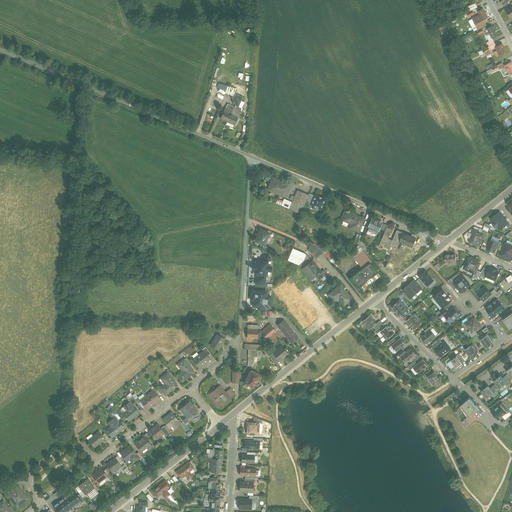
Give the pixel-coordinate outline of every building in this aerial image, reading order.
[(474,3),(467,6),(469,11),(477,7),(475,3),(474,3)] [(484,8),(478,11),(480,15),(473,19),(476,24),(484,20),(489,18),(484,8)] [(484,20),(476,24),(478,29),(487,25),(484,20)] [(497,35),(492,25),(486,28),(491,38),(497,35)] [(482,28),(474,33),(476,36),(484,32),(482,28)] [(506,51),(502,43),(496,47),(500,54),(506,51)] [(235,93),(233,96),(232,96),(234,105),(239,107),(243,97),(235,93)] [(231,105),(229,108),(228,108),(226,112),(231,114),(234,107),(231,105)] [(231,114),(227,121),(234,124),(237,118),(238,118),(241,110),(234,106),(231,114)] [(226,112),(224,111),(221,118),(227,121),(231,114),(226,112)] [(499,163),(490,171),(496,178),(492,181),(498,188),(509,178),(507,176),(509,175),(499,163)] [(279,181),(273,178),(268,189),(285,197),(287,192),(286,191),(289,185),(283,182),(282,182),(282,183),(280,182),(280,181),(279,181)] [(292,202),(289,209),(301,213),(306,201),(309,195),(297,190),(292,202)] [(315,196),(309,193),(309,195),(306,201),(311,204),(315,196)] [(325,199),(315,195),(311,204),(311,205),(314,206),(313,209),(317,210),(318,208),(321,209),(325,199)] [(292,202),(284,199),(281,205),(289,209),(292,202)] [(364,219),(347,211),(343,220),(352,224),(351,228),(358,231),(358,232),(364,219)] [(494,225),(504,217),(500,212),(495,215),(497,217),(491,221),(494,225)] [(504,217),(494,225),(496,227),(498,226),(500,228),(508,222),(504,217)] [(375,220),(372,218),(368,226),(369,227),(368,231),(371,232),(371,231),(373,232),(373,233),(376,234),(378,230),(378,231),(379,228),(382,223),(381,222),(378,220),(378,221),(377,221),(375,220)] [(385,231),(379,245),(389,249),(391,245),(393,240),(389,238),(392,230),(387,227),(385,231)] [(269,233),(260,229),(259,232),(259,233),(258,232),(258,233),(259,233),(257,236),(257,237),(255,240),(264,244),(266,241),(266,240),(267,241),(268,241),(269,240),(270,240),(270,239),(270,238),(269,237),(268,237),(268,236),(269,233)] [(411,236),(397,230),(393,240),(391,245),(398,248),(398,247),(402,249),(405,244),(412,247),(416,238),(414,237),(414,235),(412,234),(411,236)] [(479,231),(476,230),(475,230),(474,230),(470,242),(479,246),(482,238),(484,234),(482,233),(479,232),(479,231)] [(358,231),(353,244),(358,243),(361,235),(358,233),(358,232),(358,231)] [(491,240),(487,249),(494,252),(496,248),(498,243),(491,240)] [(511,245),(505,243),(500,255),(510,259),(511,253),(511,245)] [(319,248),(310,244),(308,250),(312,253),(319,248)] [(319,248),(312,253),(315,258),(323,252),(319,248)] [(309,256),(292,249),(288,260),(299,265),(309,256)] [(363,251),(356,257),(364,267),(369,263),(372,261),(363,251)] [(455,254),(450,255),(450,254),(446,255),(445,255),(446,263),(456,261),(457,261),(456,254),(455,254)] [(262,260),(256,260),(256,265),(254,265),(254,269),(255,269),(255,274),(257,274),(265,275),(267,275),(267,271),(269,271),(270,265),(268,265),(268,261),(270,259),(270,257),(269,255),(264,255),(262,257),(262,260)] [(324,270),(321,272),(309,256),(299,265),(314,283),(326,273),(324,270)] [(480,263),(469,258),(465,266),(468,267),(467,269),(467,270),(468,270),(470,271),(471,271),(475,273),(476,273),(477,270),(480,263)] [(364,267),(351,278),(361,291),(380,276),(369,263),(364,267)] [(482,272),(480,275),(486,278),(486,276),(489,269),(484,267),(482,272)] [(494,270),(490,268),(489,269),(486,276),(496,280),(499,272),(496,270),(495,269),(494,270)] [(428,285),(433,280),(425,270),(419,275),(421,277),(427,284),(428,285)] [(477,270),(476,273),(475,273),(473,277),(477,279),(480,275),(482,272),(477,270)] [(319,316),(288,277),(272,290),(304,329),(319,316)] [(421,277),(418,280),(424,286),(427,284),(421,277)] [(460,277),(458,279),(457,280),(454,282),(454,283),(456,286),(461,292),(470,285),(464,277),(462,279),(461,277),(460,277)] [(454,282),(451,278),(448,281),(454,288),(456,286),(454,283),(454,282)] [(414,280),(408,284),(416,293),(421,288),(416,282),(414,280)] [(418,280),(416,282),(421,288),(424,286),(418,280)] [(408,284),(403,289),(404,291),(410,298),(416,293),(408,284)] [(344,291),(343,289),(344,289),(342,287),(342,288),(340,285),(329,294),(333,299),(337,296),(344,305),(351,299),(348,296),(349,295),(345,291),(344,291)] [(485,286),(477,293),(484,300),(489,296),(492,293),(491,292),(485,286)] [(433,296),(438,302),(446,295),(442,289),(440,291),(435,295),(433,296)] [(494,289),(491,292),(492,293),(489,296),(491,298),(495,295),(497,292),(494,289)] [(253,305),(258,306),(265,306),(266,295),(266,291),(254,291),(253,305)] [(408,300),(410,298),(404,291),(402,293),(408,300)] [(446,295),(438,302),(442,307),(443,306),(449,301),(451,300),(446,295)] [(499,298),(493,302),(499,311),(506,307),(499,298)] [(399,301),(392,306),(400,315),(406,310),(399,301)] [(493,302),(485,307),(492,317),(499,311),(493,302)] [(447,312),(444,315),(450,322),(460,315),(453,307),(447,312)] [(445,309),(438,315),(441,318),(444,315),(447,312),(445,309)] [(511,312),(511,313),(503,318),(509,327),(511,325),(511,312)] [(371,314),(362,321),(369,330),(374,326),(377,323),(373,319),(374,318),(371,314)] [(412,315),(410,317),(407,321),(415,329),(421,324),(416,319),(416,318),(415,318),(412,315)] [(475,317),(465,324),(470,330),(472,333),(475,330),(481,326),(475,317)] [(285,322),(284,322),(283,320),(278,324),(280,326),(279,327),(291,343),(298,337),(285,322)] [(381,320),(377,323),(374,326),(376,329),(382,325),(383,324),(381,320)] [(270,323),(261,331),(267,338),(271,336),(276,332),(276,331),(270,323)] [(376,329),(375,330),(378,333),(381,331),(380,331),(385,327),(382,325),(376,329)] [(385,327),(380,331),(381,331),(387,339),(395,333),(392,329),(388,325),(385,327)] [(258,328),(248,328),(247,336),(258,336),(258,328)] [(427,333),(422,337),(427,342),(429,341),(431,341),(433,339),(433,338),(435,336),(431,330),(427,333)] [(282,339),(276,332),(271,336),(277,343),(282,339)] [(218,334),(211,345),(218,349),(223,343),(226,339),(226,338),(220,335),(218,334)] [(486,335),(480,339),(482,341),(481,342),(483,345),(484,344),(486,348),(492,344),(489,339),(486,335)] [(397,341),(394,338),(388,343),(391,346),(392,345),(397,341)] [(397,341),(392,345),(397,351),(406,344),(401,338),(397,341)] [(435,348),(434,349),(441,356),(449,350),(447,347),(448,345),(444,341),(442,342),(440,344),(435,348)] [(471,345),(465,349),(472,358),(478,354),(474,350),(471,345)] [(211,353),(206,346),(203,349),(204,350),(208,355),(211,353)] [(282,346),(274,352),(279,360),(288,353),(282,346)] [(406,352),(401,356),(406,363),(409,360),(410,361),(414,357),(413,357),(416,354),(411,348),(406,352)] [(258,349),(249,349),(248,354),(249,354),(248,364),(254,365),(255,355),(258,355),(258,349)] [(204,350),(192,359),(199,368),(203,364),(210,358),(208,355),(204,350)] [(279,360),(274,352),(270,355),(276,363),(279,360)] [(456,366),(462,362),(456,354),(451,359),(456,366)] [(189,365),(184,359),(179,363),(184,369),(178,375),(183,381),(194,372),(189,365)] [(418,364),(413,367),(414,367),(418,373),(428,366),(423,360),(418,364)] [(415,361),(408,366),(411,370),(414,367),(413,367),(418,364),(415,361)] [(260,373),(251,369),(245,382),(244,385),(250,387),(251,385),(254,386),(260,373)] [(430,370),(424,375),(426,378),(428,377),(428,376),(433,373),(430,370)] [(433,373),(428,376),(428,377),(434,385),(435,385),(441,381),(441,380),(435,372),(435,371),(434,372),(433,373)] [(167,372),(162,376),(167,382),(161,387),(160,387),(164,391),(166,394),(177,385),(172,378),(167,372)] [(511,382),(508,378),(506,375),(503,378),(507,382),(505,384),(508,387),(510,385),(509,384),(511,382)] [(500,377),(499,376),(494,381),(500,388),(505,384),(507,382),(503,378),(502,376),(500,377)] [(488,385),(481,391),(487,398),(492,394),(494,393),(490,388),(488,385)] [(225,393),(219,386),(209,394),(219,406),(227,399),(223,394),(225,393)] [(499,392),(493,386),(490,388),(494,393),(492,394),(494,396),(499,392)] [(231,388),(223,394),(227,399),(235,393),(231,388)] [(155,392),(153,389),(153,390),(147,395),(153,403),(156,401),(157,401),(160,398),(155,392)] [(133,395),(128,399),(129,401),(132,405),(133,404),(137,401),(135,398),(133,395)] [(141,400),(141,401),(147,408),(151,406),(151,405),(153,403),(147,395),(141,400)] [(470,397),(463,404),(465,407),(463,409),(466,413),(468,411),(471,415),(480,408),(470,397)] [(132,405),(129,401),(123,406),(124,406),(128,410),(123,414),(129,421),(135,416),(134,415),(139,412),(134,405),(134,406),(133,404),(132,405)] [(197,411),(190,401),(180,408),(187,418),(190,415),(196,411),(197,411)] [(495,408),(491,411),(498,419),(502,416),(506,413),(504,411),(499,405),(495,408)] [(112,406),(107,410),(113,418),(116,417),(114,415),(117,412),(112,406)] [(506,413),(502,416),(505,419),(511,414),(507,409),(504,411),(506,413)] [(196,411),(190,415),(195,421),(200,417),(196,411)] [(173,412),(163,419),(169,427),(174,423),(176,426),(181,423),(177,417),(173,412)] [(113,418),(109,422),(113,428),(108,431),(112,436),(124,427),(116,417),(113,418)] [(253,422),(247,421),(247,433),(259,434),(259,422),(253,422)] [(158,423),(153,427),(154,428),(150,431),(156,438),(160,435),(160,434),(164,431),(164,430),(161,427),(158,423)] [(171,434),(164,425),(161,427),(164,430),(164,431),(168,436),(171,434)] [(99,431),(89,439),(94,447),(105,439),(102,434),(99,431)] [(144,435),(139,439),(138,439),(134,442),(141,450),(147,446),(149,448),(152,446),(148,440),(144,435)] [(130,445),(121,453),(127,460),(131,457),(133,461),(138,457),(139,457),(136,453),(130,445)] [(223,449),(210,448),(210,453),(207,452),(206,457),(222,458),(223,449)] [(115,457),(107,463),(112,471),(113,470),(119,465),(121,464),(120,463),(115,457)] [(128,466),(123,460),(120,463),(121,464),(119,465),(121,468),(123,470),(128,466)] [(189,461),(182,466),(187,472),(189,470),(193,467),(189,461)] [(221,462),(211,461),(211,470),(221,471),(221,462)] [(119,465),(113,470),(115,473),(121,468),(119,465)] [(182,466),(176,471),(181,477),(185,474),(187,472),(182,466)] [(111,474),(106,467),(103,469),(107,475),(108,477),(111,474)] [(103,469),(102,468),(98,470),(97,470),(96,471),(96,472),(92,475),(98,482),(107,475),(103,469)] [(217,478),(210,477),(210,481),(213,482),(212,487),(220,488),(221,482),(217,481),(217,478)] [(80,478),(73,484),(76,487),(79,485),(79,484),(82,482),(80,478)] [(82,482),(79,484),(79,485),(86,493),(87,492),(94,487),(87,478),(82,482)] [(170,486),(165,479),(159,484),(164,491),(166,489),(170,486)] [(245,481),(240,481),(240,491),(253,491),(253,482),(253,481),(245,481)] [(15,482),(5,489),(9,494),(19,486),(15,482)] [(159,484),(152,489),(157,496),(162,492),(165,497),(168,495),(164,491),(159,484)] [(9,494),(12,498),(13,497),(19,504),(27,497),(19,486),(9,494)] [(94,487),(87,492),(91,497),(98,492),(94,487)] [(220,488),(212,487),(212,493),(212,497),(216,498),(217,494),(220,495),(220,488)] [(73,489),(68,493),(76,504),(81,500),(77,494),(73,489)] [(68,493),(63,497),(72,508),(76,504),(68,493)] [(171,499),(168,495),(165,497),(170,504),(174,501),(171,499)] [(63,497),(58,501),(67,511),(72,508),(63,497)] [(216,498),(212,497),(211,501),(211,507),(219,508),(219,501),(216,501),(216,498)] [(249,499),(239,498),(239,507),(251,508),(251,502),(251,499),(249,499)] [(0,505),(1,507),(0,508),(0,511),(10,511),(12,511),(8,507),(3,500),(0,502),(0,505)] [(58,501),(53,505),(59,511),(66,511),(67,511),(58,501)] [(148,501),(140,501),(140,505),(137,505),(137,511),(145,511),(145,506),(148,506),(148,501)]
